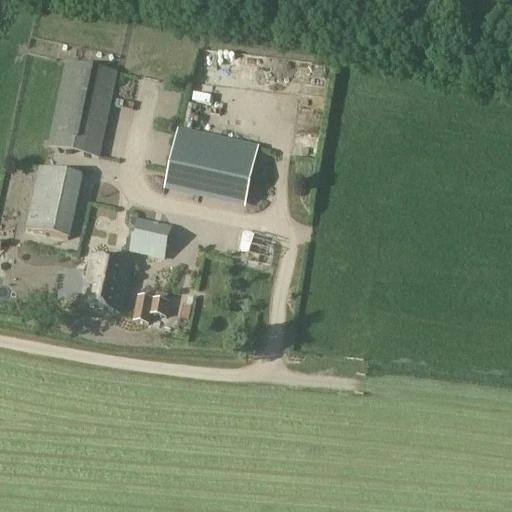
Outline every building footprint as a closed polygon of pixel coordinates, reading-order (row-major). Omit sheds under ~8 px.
[(67,64),(49,150),(98,160),(116,75),(67,64)] [(179,133),(167,186),(246,203),(258,150),(179,133)] [(27,233),(68,241),(81,179),(40,170),(27,233)] [(134,220),(126,254),(165,263),(172,230),(134,220)] [(251,235),(246,256),(244,265),(260,269),(260,267),(271,269),(276,240),(251,235)] [(91,260),(81,308),(121,316),(130,268),(91,260)] [(170,305),(153,302),(137,298),(132,324),(149,327),(151,318),(166,321),(170,305)]
